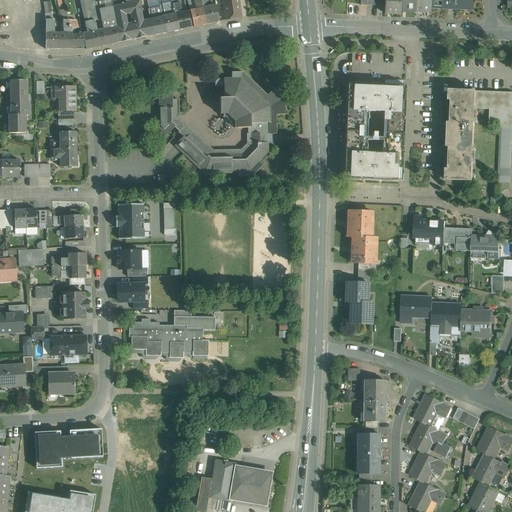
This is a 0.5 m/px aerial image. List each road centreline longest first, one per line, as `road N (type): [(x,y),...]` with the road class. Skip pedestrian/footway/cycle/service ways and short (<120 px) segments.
road 1 (primary): [(310,26),(320,153),(315,349)]
road 2 (residential): [(27,418),(82,414),(104,392),(100,198)]
road 3 (residential): [(90,63),(214,36),(310,26)]
road 4 (residential): [(310,26),(491,33)]
road 5 (primary): [(315,349),(301,511)]
road 6 (residential): [(422,374),(398,417),(394,511)]
road 7 (residential): [(100,198),(90,63)]
